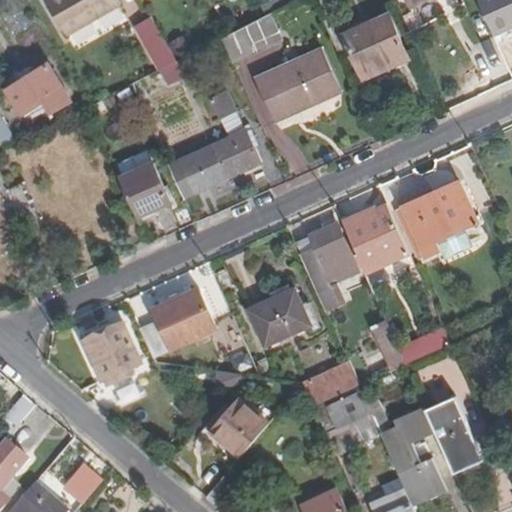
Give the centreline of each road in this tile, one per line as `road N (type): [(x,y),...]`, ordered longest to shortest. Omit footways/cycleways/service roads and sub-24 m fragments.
road 1 (residential): [(511,102),(0,333)]
road 2 (residential): [(0,346),(189,511)]
